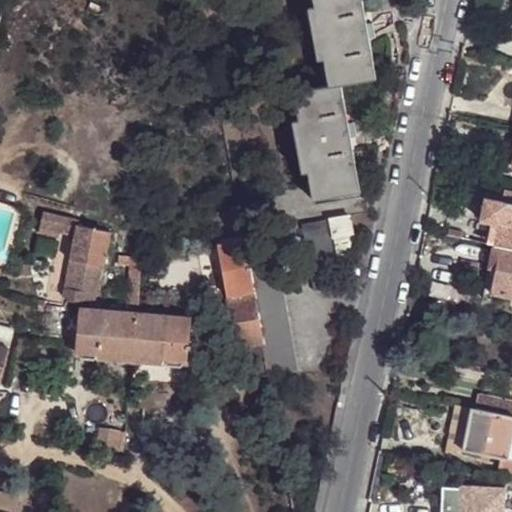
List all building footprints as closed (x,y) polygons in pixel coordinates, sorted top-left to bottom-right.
[(309,0),(326,86),(291,92),(311,200),(360,191),(340,84),(376,77),(361,0),(309,0)] [(217,209),(237,205),(235,192),(214,197),(217,209)] [(496,239),(495,244),(511,247),(511,203),(486,198),(481,219),(499,224),(496,239)] [(247,236),(275,230),(269,199),(240,205),(247,236)] [(219,246),(244,240),(237,205),(217,209),(211,211),(219,246)] [(78,219),(42,210),(38,230),(57,234),(58,229),(73,233),(75,223),(77,223),(78,219)] [(336,235),(352,232),(354,232),(351,214),(333,217),(336,235)] [(339,252),(336,235),(333,217),(305,223),(317,290),(344,284),(339,252)] [(73,233),(68,257),(101,264),(102,265),(110,230),(77,223),(75,223),(73,233)] [(128,246),(130,230),(119,228),(117,245),(128,246)] [(351,250),(352,232),(336,235),(339,252),(351,250)] [(474,234),(473,240),(495,244),(496,239),(474,234)] [(228,298),(254,294),(244,240),(219,246),(228,298)] [(511,247),(495,244),(483,291),(492,293),(511,297),(511,247)] [(273,374),(301,370),(279,248),(250,253),(273,374)] [(80,298),(92,300),(101,264),(68,257),(62,286),(63,286),(61,294),(65,295),(65,296),(81,300),(80,298)] [(491,298),(492,293),(483,291),(483,296),(479,295),(478,301),(493,304),(494,298),(491,298)] [(233,372),(270,374),(254,294),(228,298),(238,350),(233,372)] [(98,359),(127,362),(133,314),(81,307),(76,353),(98,355),(98,359)] [(133,314),(127,362),(163,366),(163,363),(185,366),(190,321),(133,314)] [(0,344),(0,385),(4,387),(14,349),(0,344)] [(511,399),(483,393),(479,409),(511,415),(511,399)] [(472,407),(458,404),(449,453),(464,449),(472,407)] [(511,415),(479,409),(472,407),(464,449),(508,458),(511,440),(511,415)] [(447,511),(462,511),(461,485),(442,485),(443,510),(447,511)] [(461,485),(462,511),(506,511),(505,485),(461,485)] [(0,491),(0,511),(18,511),(22,498),(0,491)]
